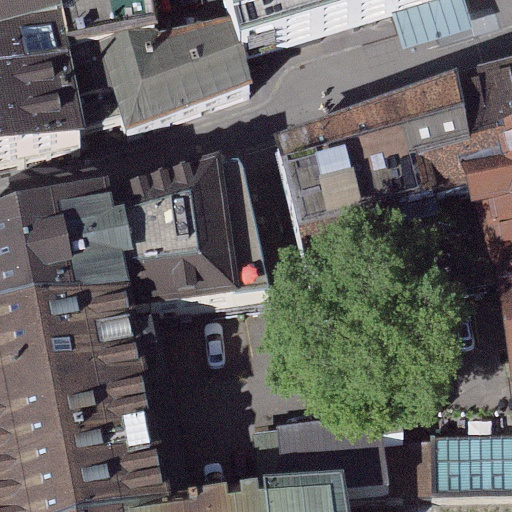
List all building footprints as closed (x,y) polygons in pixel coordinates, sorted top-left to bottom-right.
[(156,0),(60,0),(0,15),(0,89),(60,76),(162,45),(156,0)] [(0,0),(0,15),(60,0),(0,0)] [(227,0),(235,29),(249,60),(466,0),(227,0)] [(249,104),(249,60),(235,29),(162,45),(60,76),(79,155),(249,104)] [(0,174),(79,155),(60,76),(0,89),(0,174)] [(511,81),(446,103),(453,168),(511,152),(511,81)] [(260,160),(261,168),(281,255),(457,212),(453,168),(446,103),(260,160)] [(511,152),(453,168),(457,212),(460,232),(478,230),(485,289),(511,287),(511,152)] [(124,204),(0,237),(0,335),(107,319),(292,303),(281,255),(261,168),(124,204)] [(511,424),(511,287),(485,289),(497,424),(511,424)] [(0,446),(129,415),(107,319),(0,335),(0,446)] [(152,511),(129,415),(0,446),(0,511),(152,511)] [(511,511),(511,463),(411,471),(410,511),(511,511)]
